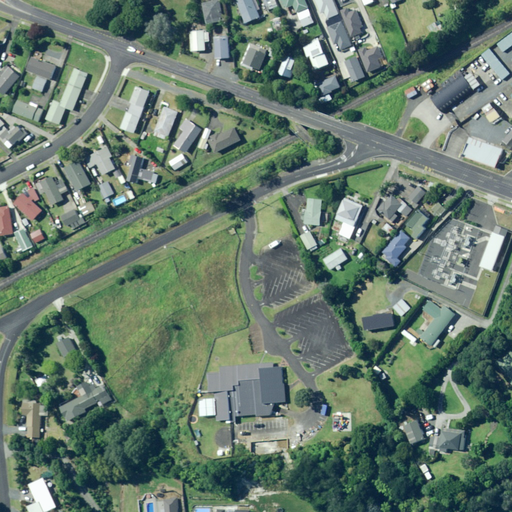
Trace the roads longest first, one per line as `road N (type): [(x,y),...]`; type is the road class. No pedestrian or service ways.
road 1 (residential): [(18,315),(238,202),(339,163),(361,136)]
road 2 (secondary): [(361,136),(126,50)]
road 3 (residential): [(0,176),(90,118),(126,50)]
road 4 (secondary): [(511,193),(361,136)]
